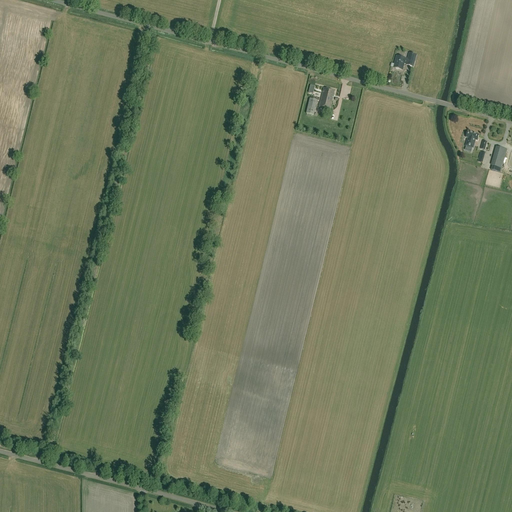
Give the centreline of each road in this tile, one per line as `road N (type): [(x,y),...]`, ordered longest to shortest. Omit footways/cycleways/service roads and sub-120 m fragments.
road 1 (unclassified): [(511,121),(55,0)]
road 2 (unclassified): [(225,511),(0,452)]
